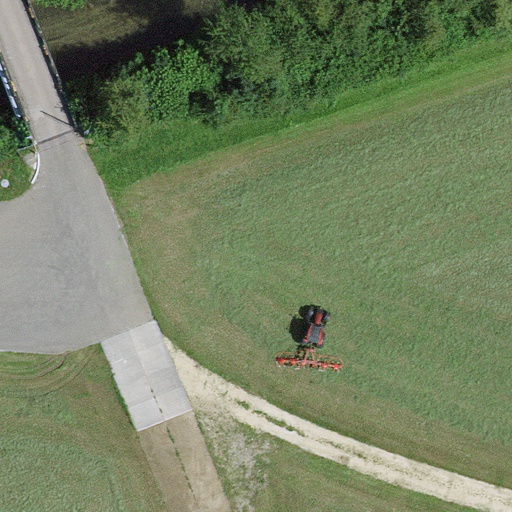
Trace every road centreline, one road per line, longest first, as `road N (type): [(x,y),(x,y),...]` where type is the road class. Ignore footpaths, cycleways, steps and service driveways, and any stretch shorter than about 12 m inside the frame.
road 1 (track): [(511,502),(384,471),(157,376),(128,350),(77,231)]
road 2 (unclassified): [(0,234),(77,231),(55,137),(0,0)]
